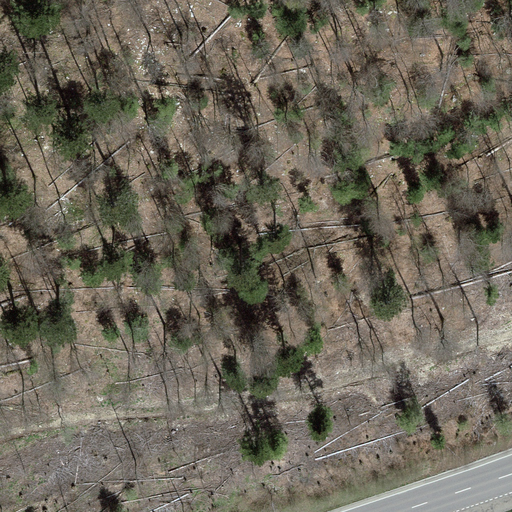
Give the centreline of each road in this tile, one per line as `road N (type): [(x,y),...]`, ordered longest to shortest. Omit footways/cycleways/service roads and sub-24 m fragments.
road 1 (track): [(0,455),(403,383),(511,346)]
road 2 (primary): [(396,511),(511,473)]
